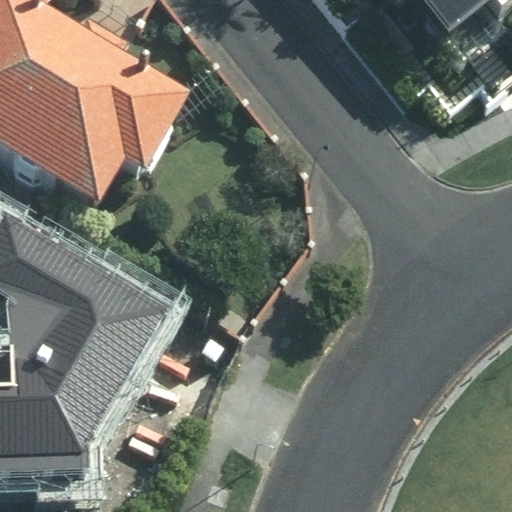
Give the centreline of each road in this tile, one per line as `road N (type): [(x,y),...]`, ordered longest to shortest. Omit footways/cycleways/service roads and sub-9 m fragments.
road 1 (residential): [(472,285),(238,0)]
road 2 (residential): [(315,511),(362,408),(430,321),(472,285)]
